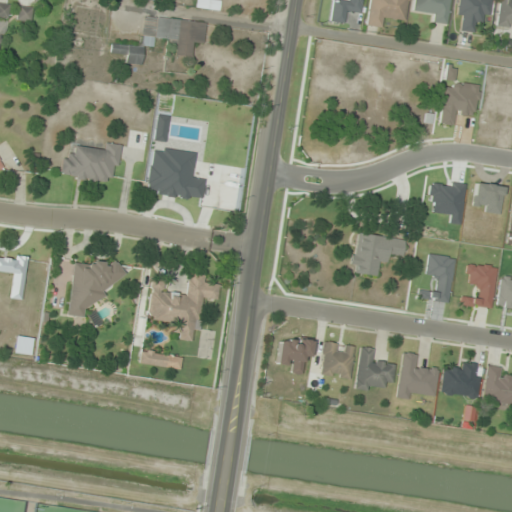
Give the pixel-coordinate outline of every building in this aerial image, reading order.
[(195,0),(195,8),(219,10),(219,0),(195,0)] [(367,0),(364,25),(382,28),(383,18),(403,20),(406,0),(367,0)] [(411,0),(410,9),(429,12),(428,21),(445,24),(448,0),(411,0)] [(487,0),(457,0),(455,20),(461,21),(460,30),(472,32),(473,23),(485,24),(487,0)] [(511,0),(497,0),(495,23),(511,25),(511,0)] [(0,37),(0,35),(0,34),(0,21),(7,22),(9,4),(0,2),(0,37)] [(31,22),(31,6),(16,5),(16,21),(31,22)] [(205,22),(142,16),(139,46),(111,43),(110,52),(126,54),(125,63),(141,65),(143,45),(153,46),(154,39),(175,41),(174,56),(190,57),(192,42),(202,43),(205,22)] [(374,125),(386,127),(388,114),(356,109),(353,131),(373,134),(374,125)] [(59,177),(106,184),(107,175),(116,176),(120,144),(102,141),(100,151),(73,147),(71,157),(62,156),(59,177)] [(356,274),(377,277),(380,257),(401,259),(404,239),(353,232),(349,263),(358,264),(356,274)] [(446,303),(454,258),(427,253),(424,275),(433,276),(430,290),(417,288),(415,297),(446,303)] [(73,259),(65,315),(84,318),(87,301),(102,303),(105,281),(120,284),(122,266),(73,259)] [(146,319),(175,323),(172,339),(194,342),(200,297),(216,300),(218,285),(203,284),(204,275),(188,273),(185,294),(161,291),(163,281),(151,280),(146,319)] [(511,312),(511,277),(498,276),(494,311),(511,312)] [(349,378),(353,346),(323,342),(319,375),(349,378)] [(353,388),(381,392),(382,382),(392,384),(395,361),(374,359),(375,348),(359,346),(353,388)] [(180,356),(139,350),(138,364),(179,369),(180,356)] [(395,397),(411,399),(412,391),(434,394),(437,367),(417,365),(418,354),(400,352),(395,397)] [(439,395),(476,398),(478,373),(473,373),(474,363),(460,362),(460,370),(441,369),(439,395)] [(480,402),(511,406),(511,378),(502,378),(503,367),(485,365),(480,402)]
